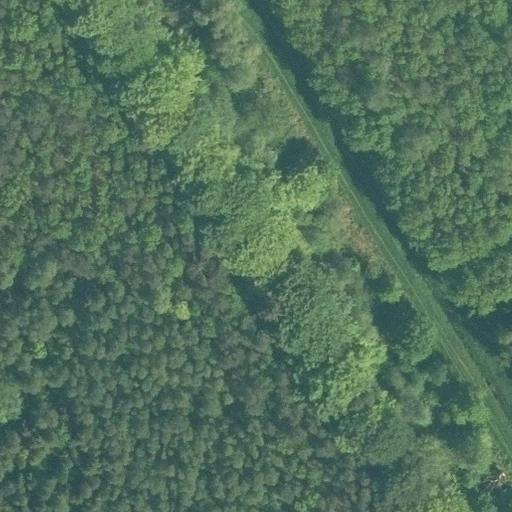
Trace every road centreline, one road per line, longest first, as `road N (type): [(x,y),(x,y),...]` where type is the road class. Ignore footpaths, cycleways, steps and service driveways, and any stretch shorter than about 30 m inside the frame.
road 1 (track): [(164,25),(458,511)]
road 2 (track): [(511,466),(223,0)]
